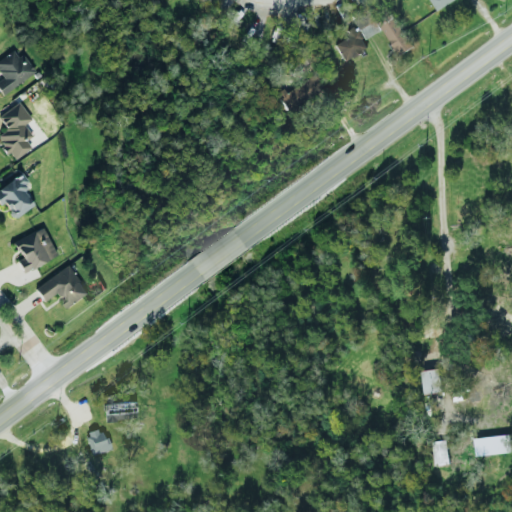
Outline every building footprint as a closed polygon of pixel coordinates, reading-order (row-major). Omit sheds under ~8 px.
[(429,0),(435,10),(453,0),(429,0)] [(395,55),(410,48),(393,12),(378,19),(395,55)] [(346,30),(349,37),(334,43),(342,61),(366,50),(355,25),(346,30)] [(0,73),(2,77),(0,78),(0,93),(2,95),(34,71),(21,54),(17,57),(11,50),(0,58),(0,73)] [(282,88),(274,94),(286,111),(320,87),(311,74),(286,93),(282,88)] [(0,113),(0,121),(5,129),(0,132),(0,143),(11,160),(30,148),(25,140),(30,136),(23,124),(30,120),(18,102),(0,113)] [(0,204),(3,203),(12,218),(35,204),(18,175),(0,185),(0,204)] [(21,272),(55,257),(42,227),(12,240),(20,258),(16,260),(21,272)] [(66,308),(87,293),(66,265),(34,288),(43,301),(55,292),(66,308)] [(511,333),(511,307),(492,314),(499,338),(511,333)] [(423,393),(441,392),(439,368),(421,370),(423,393)] [(469,402),(469,392),(454,392),(454,402),(469,402)] [(100,427),(84,433),(91,455),(107,449),(100,427)] [(467,460),(491,459),(490,437),(466,438),(467,460)] [(448,462),(444,439),(430,441),(434,465),(448,462)]
